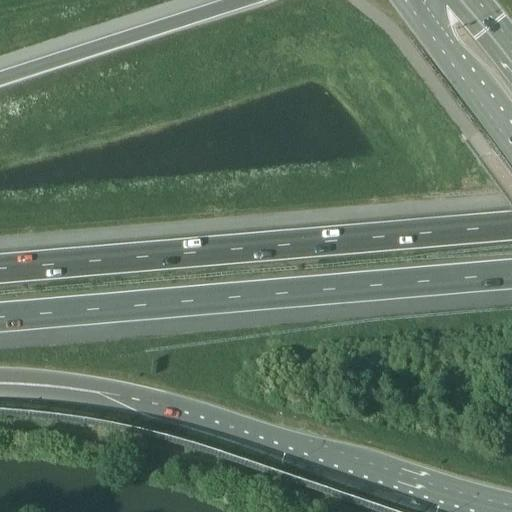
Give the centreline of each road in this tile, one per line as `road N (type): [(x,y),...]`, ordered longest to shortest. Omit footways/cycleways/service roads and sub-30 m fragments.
road 1 (motorway): [(0,376),(120,389),(511,511)]
road 2 (motorway): [(0,319),(511,275)]
road 3 (motorway): [(511,227),(0,269)]
road 4 (motorway): [(247,0),(0,79)]
road 5 (secondary): [(405,0),(511,144)]
